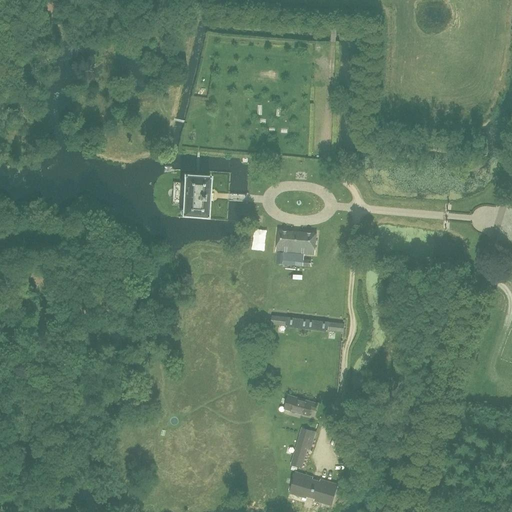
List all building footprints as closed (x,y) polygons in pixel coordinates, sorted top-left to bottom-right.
[(173,182),(171,205),(182,206),(182,215),(207,216),(210,175),(184,174),(183,182),(173,182)] [(317,233),(278,230),(276,251),(315,254),(317,233)] [(345,324),(272,315),(271,324),(344,332),(345,324)] [(317,404),(288,395),(284,409),(309,416),(311,409),(315,411),(317,404)] [(300,435),(291,465),(301,468),(307,446),(311,447),(313,439),(300,435)] [(295,472),(289,493),(331,506),(337,485),(295,472)]
